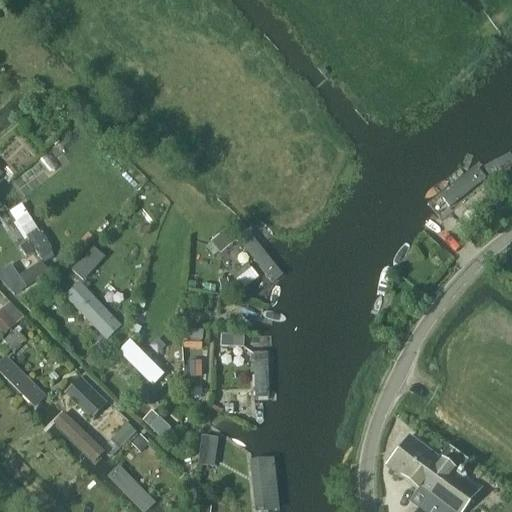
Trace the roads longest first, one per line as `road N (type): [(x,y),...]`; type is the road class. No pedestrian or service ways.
road 1 (tertiary): [(369,511),(367,459),(394,382),(455,289),(511,240)]
road 2 (track): [(511,456),(394,382)]
